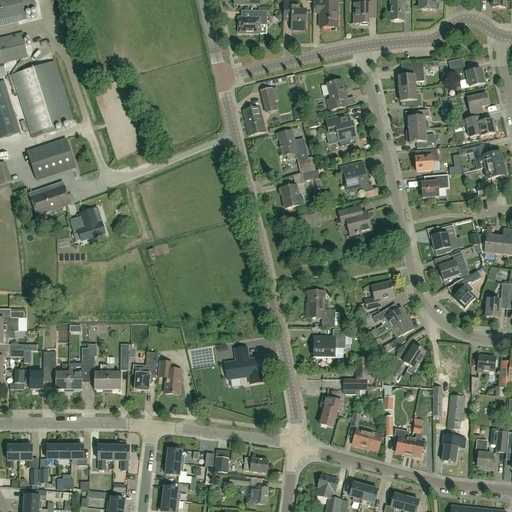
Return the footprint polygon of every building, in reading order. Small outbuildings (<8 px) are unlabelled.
[(0,0),(0,27),(27,21),(24,12),(36,9),(33,0),(0,0)] [(314,0),(314,3),(313,14),(321,14),(321,28),(337,28),(338,3),(324,3),(324,0),(314,0)] [(364,0),(365,4),(354,4),(353,25),(359,25),(359,26),(367,26),(367,20),(375,20),(375,0),(364,0)] [(410,8),(409,0),(398,0),(399,2),(390,2),(390,22),(403,22),(404,8),(410,8)] [(435,11),(434,0),(419,0),(419,10),(435,11)] [(505,9),(505,0),(491,0),(492,9),(505,9)] [(305,32),(306,11),(299,11),(299,3),(283,2),(283,22),(291,23),(291,31),(305,32)] [(267,26),(267,12),(250,11),(250,19),(238,19),(238,34),(259,35),(259,26),(267,26)] [(0,64),(28,58),(22,34),(0,39),(0,64)] [(461,90),(469,88),(484,85),(481,70),(464,74),(460,60),(448,63),(452,78),(458,77),(461,90)] [(12,76),(32,140),(55,133),(54,128),(73,122),(54,63),(12,76)] [(399,90),(416,89),(415,83),(424,82),(423,69),(404,71),(404,77),(398,78),(399,90)] [(342,101),(346,100),(342,82),(326,85),(330,101),(326,101),(329,112),(344,108),(342,101)] [(4,83),(0,83),(0,140),(20,134),(4,83)] [(275,102),(278,101),(277,97),(274,97),(272,89),(260,92),(265,115),(278,112),(275,102)] [(419,95),(416,95),(416,89),(399,90),(400,103),(406,102),(407,109),(422,107),(421,97),(419,95)] [(482,108),(489,107),(486,94),(466,99),(470,118),(484,115),(482,108)] [(448,110),(446,98),(440,99),(441,108),(441,110),(448,110)] [(242,112),(245,123),(248,137),(266,133),(262,119),(259,107),(253,109),(253,106),(247,108),(247,110),(242,112)] [(317,115),(325,113),(323,107),(315,108),(317,115)] [(408,119),(409,131),(428,130),(428,124),(426,122),(425,122),(424,118),(429,117),(428,111),(413,112),(414,119),(408,119)] [(338,143),(356,139),(352,123),(351,123),(349,115),(325,121),(329,135),(336,133),(338,143)] [(479,124),(477,118),(465,121),(469,139),(471,139),(473,140),(476,139),(477,137),(479,137),(480,138),(495,134),(495,133),(496,132),(495,129),(494,128),(492,121),(479,124)] [(308,122),(310,130),(319,127),(317,120),(308,122)] [(409,131),(409,136),(407,136),(407,143),(409,143),(410,144),(416,144),(417,150),(435,148),(434,136),(426,136),(425,130),(428,130),(409,131)] [(288,161),(297,159),(297,162),(308,159),(303,140),(293,142),(291,131),(277,135),(278,141),(280,140),(284,156),(287,156),(288,161)] [(74,165),(66,140),(27,153),(35,177),(74,165)] [(459,148),(460,156),(473,154),(476,171),(485,169),(502,164),(500,153),(482,157),(481,152),(479,144),(462,148),(459,148)] [(432,164),(438,163),(437,150),(422,151),(422,158),(415,158),(417,173),(433,171),(432,164)] [(265,164),(257,165),(260,180),(268,179),(265,164)] [(503,166),(502,164),(485,169),(488,180),(505,177),(505,175),(506,174),(504,165),(503,166)] [(349,193),(356,192),(357,195),(372,191),(370,183),(367,184),(363,169),(355,172),(353,165),(339,169),(341,175),(344,175),(347,187),(346,189),(347,193),(349,193)] [(320,178),(318,171),(303,174),(305,182),(320,178)] [(438,190),(448,189),(447,176),(435,177),(436,183),(422,185),(423,200),(438,198),(438,190)] [(70,206),(63,184),(30,195),(37,217),(70,206)] [(302,197),(298,198),(295,186),(281,190),(285,209),(300,206),(304,205),(302,197)] [(473,191),(474,197),(479,196),(496,192),(495,186),(473,191)] [(479,196),(474,197),(468,198),(470,205),(481,202),(479,196)] [(350,237),(371,232),(366,213),(361,214),(360,208),(339,213),(342,225),(347,223),(350,237)] [(77,218),(69,221),(73,232),(77,231),(81,243),(105,235),(101,223),(97,225),(92,210),(76,216),(77,218)] [(307,230),(313,228),(309,216),(304,217),(307,230)] [(445,250),(446,250),(450,249),(449,242),(456,240),(453,227),(439,230),(440,236),(432,238),(435,252),(436,252),(437,257),(446,255),(445,250)] [(484,254),(495,255),(496,237),(491,237),(492,228),(486,228),(484,254)] [(502,238),(496,237),(495,255),(505,256),(508,230),(503,229),(502,238)] [(457,269),(465,266),(461,254),(448,258),(451,264),(438,269),(443,282),(459,276),(457,269)] [(485,268),(481,270),(488,277),(490,269),(485,268)] [(480,278),(477,272),(455,284),(460,292),(453,299),(464,310),(474,300),(469,294),(473,291),(467,285),(470,283),(480,278)] [(379,301),(394,298),(391,283),(371,288),(374,299),(364,302),(367,311),(380,307),(379,301)] [(334,329),(334,328),(339,328),(339,313),(335,313),(335,311),(324,311),(324,292),(309,292),(309,304),(306,304),(306,319),(322,319),(322,328),(334,329)] [(487,295),(487,300),(485,318),(499,319),(500,302),(494,301),(495,295),(487,295)] [(380,336),(391,329),(408,319),(401,308),(389,316),(386,310),(373,318),(376,323),(383,319),(386,324),(377,330),(380,336)] [(0,319),(0,332),(18,333),(18,320),(23,320),(23,311),(10,311),(10,319),(10,320),(0,319)] [(387,354),(406,342),(402,337),(414,330),(408,319),(391,329),(397,340),(384,348),(387,354)] [(345,349),(345,331),(333,331),(333,337),(313,337),(313,359),(335,359),(335,349),(345,349)] [(18,333),(0,332),(0,346),(8,346),(8,339),(15,339),(15,333),(18,333)] [(88,350),(87,350),(87,372),(93,372),(93,358),(96,358),(96,346),(88,346),(88,350)] [(127,372),(128,361),(128,346),(121,346),(120,372),(127,372)] [(415,370),(426,353),(414,346),(403,363),(410,367),(406,372),(413,376),(417,370),(415,370)] [(225,365),(227,380),(250,377),(251,384),(263,382),(261,375),(264,374),(261,359),(248,361),(247,357),(248,357),(247,348),(235,350),(237,363),(225,365)] [(82,350),(82,358),(81,358),(81,366),(68,366),(68,391),(81,391),(82,372),(87,372),(87,350),(82,350)] [(146,363),(156,364),(157,364),(158,354),(146,353),(146,363)] [(495,372),(496,358),(479,357),(477,373),(486,374),(486,372),(495,372)] [(378,360),(355,360),(355,380),(366,380),(378,380),(378,360)] [(511,360),(510,360),(509,373),(503,372),(502,387),(508,388),(508,380),(511,380),(511,360)] [(388,375),(389,375),(384,382),(389,385),(393,378),(394,378),(403,365),(397,361),(388,375)] [(179,396),(181,371),(171,370),(172,364),(160,362),(159,378),(166,379),(164,394),(179,396)] [(155,379),(155,369),(156,364),(146,363),(146,367),(133,366),(132,375),(136,375),(134,391),(148,392),(149,378),(155,379)] [(62,366),(62,374),(55,374),(55,391),(68,391),(68,366),(62,366)] [(107,391),(107,366),(101,366),(101,374),(94,374),(94,391),(107,391)] [(114,366),(107,366),(107,391),(121,391),(121,374),(114,374),(114,366)] [(23,384),(24,384),(24,371),(16,371),(15,384),(10,384),(10,391),(23,391),(23,384)] [(25,383),(29,383),(29,391),(43,391),(43,374),(29,374),(29,372),(25,372),(25,383)] [(366,380),(355,380),(343,380),(343,390),(366,390),(366,380)] [(374,381),(374,389),(383,389),(383,381),(374,381)] [(438,422),(438,417),(442,417),(442,388),(433,388),(433,396),(432,417),(433,417),(433,422),(438,422)] [(367,391),(368,399),(378,398),(378,394),(384,393),(384,390),(367,391)] [(320,407),(324,408),(323,411),(321,410),(320,417),(322,417),(320,425),(332,429),(335,418),(337,419),(342,403),(323,397),(320,407)] [(460,432),(463,398),(450,397),(447,430),(460,432)] [(392,411),(393,399),(384,398),(383,410),(392,411)] [(351,427),(357,429),(360,415),(353,414),(351,427)] [(414,426),(412,434),(420,436),(421,428),(414,426)] [(377,453),(381,437),(356,430),(352,446),(377,453)] [(395,453),(408,456),(411,440),(412,438),(408,437),(408,433),(396,430),(394,437),(396,438),(395,445),(397,445),(395,453)] [(497,432),(497,433),(493,432),(492,439),(496,440),(495,453),(506,454),(508,433),(497,432)] [(425,451),(426,444),(421,443),(423,437),(416,436),(415,441),(411,440),(408,456),(421,459),(423,451),(425,451)] [(455,464),(457,448),(464,449),(465,439),(444,436),(442,446),(444,446),(442,462),(455,464)] [(492,463),(492,456),(485,455),(487,442),(478,441),(476,454),(478,455),(477,468),(482,468),(482,471),(493,472),(494,463),(492,463)] [(13,462),(20,462),(20,447),(8,447),(8,468),(13,468),(13,462)] [(32,447),(20,447),(20,462),(26,462),(26,469),(32,469),(32,447)] [(59,467),(59,460),(59,447),(47,447),(47,460),(55,460),(55,467),(59,467)] [(59,460),(71,460),(71,447),(59,447),(59,460)] [(71,460),(78,460),(78,467),(87,467),(87,460),(83,460),(83,447),(71,447),(71,460)] [(106,461),(113,461),(114,447),(98,447),(98,471),(105,471),(106,461)] [(129,448),(114,447),(113,461),(121,461),(121,471),(128,471),(129,448)] [(168,450),(166,462),(183,464),(184,456),(181,456),(182,451),(168,450)] [(206,454),(205,468),(213,469),(214,455),(206,454)] [(228,475),(229,460),(215,458),(214,473),(228,475)] [(245,459),(244,472),(250,473),(266,475),(268,461),(252,460),(245,459)] [(182,473),(183,464),(166,462),(165,475),(179,477),(178,483),(190,484),(191,478),(186,477),(187,473),(182,473)] [(39,485),(48,485),(48,470),(39,470),(39,485)] [(321,476),(316,497),(328,500),(332,501),(333,499),(338,480),(321,476)] [(256,488),(249,488),(250,480),(229,478),(228,485),(248,488),(246,507),(257,508),(257,505),(266,506),(268,488),(256,487),(256,488)] [(73,491),(73,485),(73,480),(57,480),(57,491),(73,491)] [(353,503),(361,505),(365,488),(353,484),(349,497),(354,499),(353,503)] [(164,488),(163,500),(179,502),(180,494),(177,494),(178,489),(164,488)] [(378,491),(365,488),(361,505),(373,508),(378,491)] [(102,493),(89,492),(81,491),(81,498),(104,501),(105,494),(102,493)] [(394,495),(391,508),(386,507),(384,511),(402,511),(407,499),(394,495)] [(24,501),(24,509),(41,510),(41,502),(39,502),(39,497),(24,496),(24,501)] [(107,502),(107,510),(120,511),(122,511),(124,499),(111,498),(108,498),(107,502)] [(328,500),(325,511),(339,511),(341,501),(333,499),(332,501),(328,500)] [(416,511),(419,502),(407,499),(402,511),(416,511)] [(178,511),(179,502),(163,500),(161,511),(178,511)] [(341,501),(339,511),(346,511),(349,502),(341,501)]
